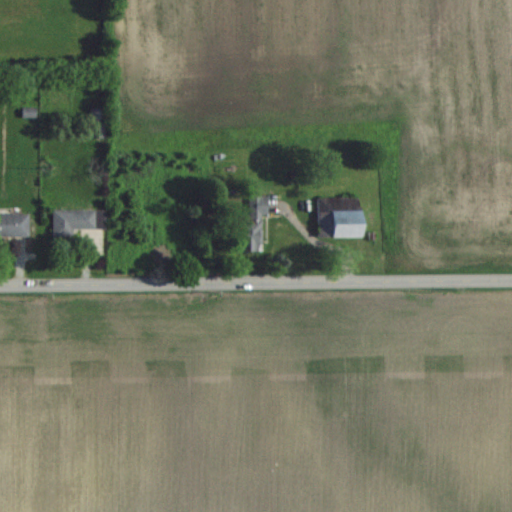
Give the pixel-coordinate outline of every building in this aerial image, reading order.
[(35,109),(22,108),(22,117),(34,118),(35,109)] [(105,138),(105,109),(92,109),(92,120),(94,120),(94,138),(105,138)] [(238,214),(238,250),(264,250),(264,195),(248,195),(248,214),(238,214)] [(317,197),(317,236),(358,236),(358,197),(317,197)] [(70,238),(70,229),(95,229),(95,209),(52,209),(52,238),(70,238)] [(28,213),(0,213),(0,236),(28,236),(28,213)]
